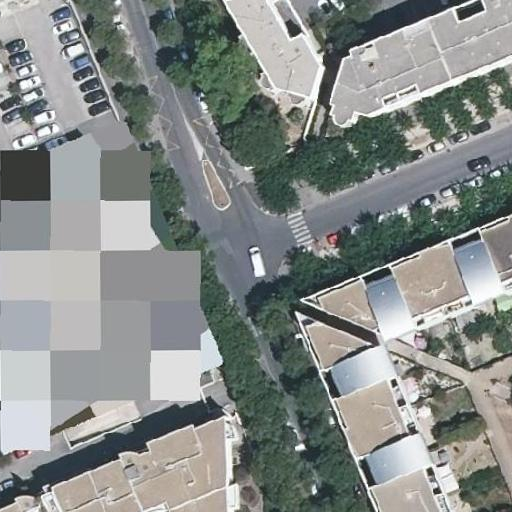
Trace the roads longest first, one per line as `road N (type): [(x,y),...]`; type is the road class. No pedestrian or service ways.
road 1 (residential): [(242,248),(511,142)]
road 2 (residential): [(338,511),(242,248)]
road 3 (residential): [(242,248),(143,0)]
